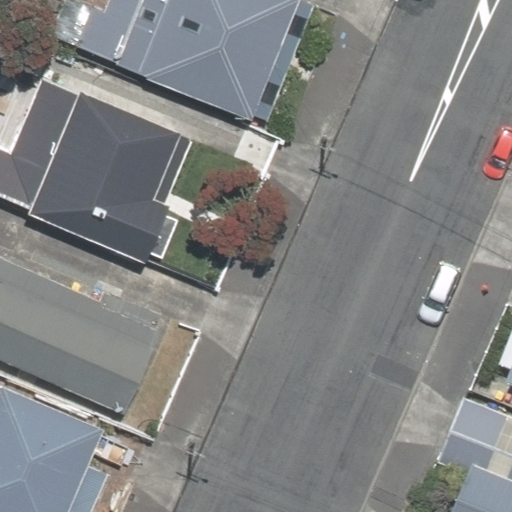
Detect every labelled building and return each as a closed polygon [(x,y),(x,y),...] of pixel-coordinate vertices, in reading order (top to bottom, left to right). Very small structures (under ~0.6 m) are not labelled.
[(76,48),(253,119),(272,72),(300,0),(110,0),(108,7),(95,1),(76,48)] [(0,192),(149,252),(169,260),(184,222),(164,214),(194,139),(40,77),(11,149),(0,144),(0,192)] [(0,356),(127,408),(159,328),(108,308),(112,299),(0,253),(0,356)] [(0,511),(73,511),(107,428),(0,384),(0,511)] [(511,511),(511,416),(471,399),(444,463),(474,476),(458,511),(511,511)]
